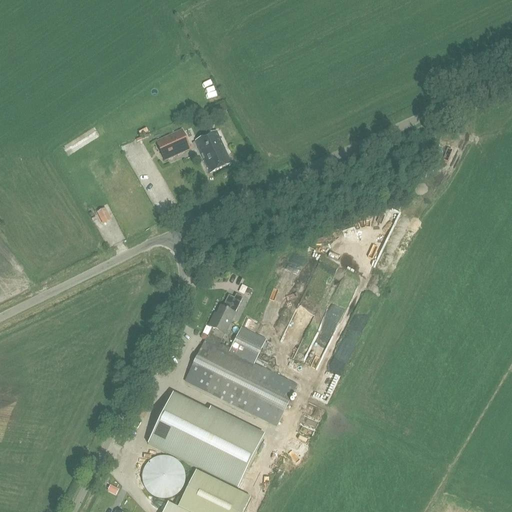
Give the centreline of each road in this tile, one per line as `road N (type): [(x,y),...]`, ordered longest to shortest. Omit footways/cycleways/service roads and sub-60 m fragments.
road 1 (unclassified): [(171,235),(511,76)]
road 2 (unclassified): [(72,511),(171,309),(171,235)]
road 3 (unclassified): [(0,319),(171,235)]
